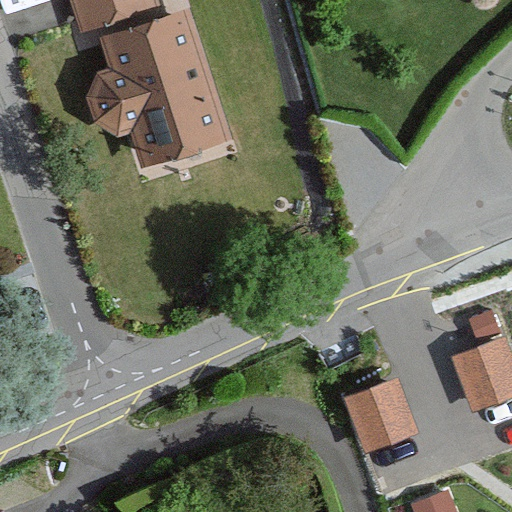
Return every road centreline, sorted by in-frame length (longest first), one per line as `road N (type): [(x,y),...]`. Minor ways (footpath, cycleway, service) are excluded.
road 1 (residential): [(103,393),(0,85)]
road 2 (residential): [(103,393),(371,268)]
road 3 (residential): [(371,268),(511,68)]
road 4 (residential): [(371,268),(511,221)]
